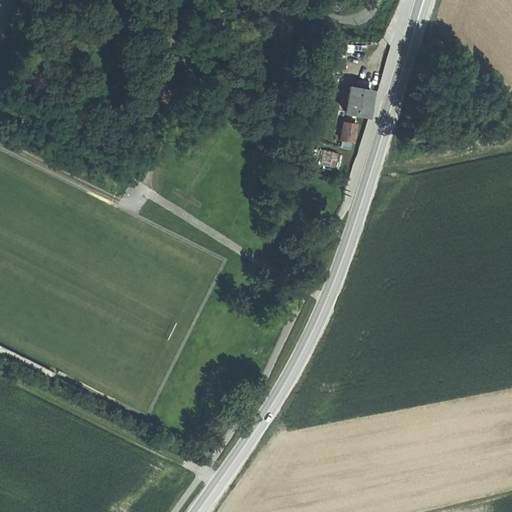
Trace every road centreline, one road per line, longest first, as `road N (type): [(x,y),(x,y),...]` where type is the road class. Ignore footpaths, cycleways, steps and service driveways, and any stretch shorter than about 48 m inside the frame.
road 1 (secondary): [(424,0),(317,321),(198,511)]
road 2 (track): [(0,374),(220,480)]
road 3 (track): [(388,181),(511,152)]
